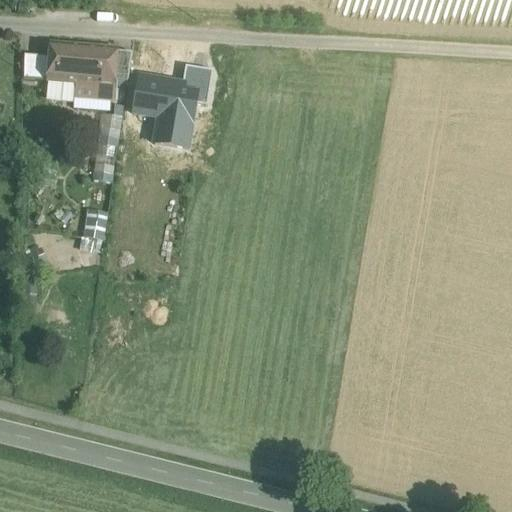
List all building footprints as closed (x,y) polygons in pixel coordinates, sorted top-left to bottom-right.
[(118,52),(50,46),(47,83),(76,86),(101,87),(115,89),(118,53),(118,52)] [(133,55),(118,53),(115,89),(127,90),(133,55)] [(183,89),(140,82),(135,116),(178,123),(183,89)] [(101,87),(76,86),(75,100),(100,102),(101,87)] [(92,183),(116,184),(119,117),(96,116),(92,183)] [(201,133),(175,129),(171,154),(197,159),(201,133)] [(83,252),(103,253),(106,213),(86,211),(83,252)]
